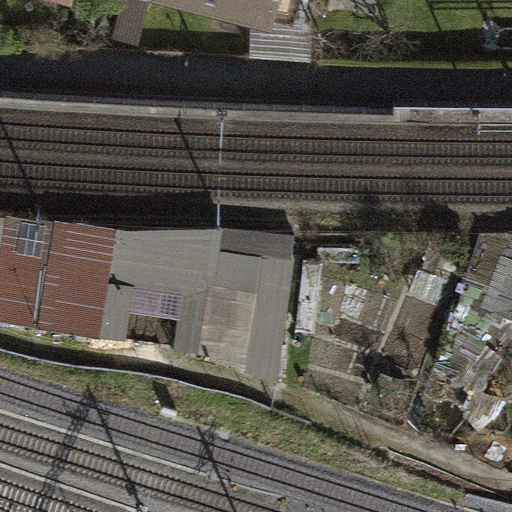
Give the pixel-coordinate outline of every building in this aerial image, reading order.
[(211,0),(255,11),(271,15),(272,10),(293,16),(296,0),(211,0)] [(271,15),(255,11),(250,53),(294,59),(296,49),(308,52),(316,22),(293,16),(272,10),(271,15)] [(0,322),(97,336),(118,227),(3,216),(0,238),(0,322)] [(209,227),(130,221),(109,329),(191,345),(209,227)] [(294,236),(219,226),(207,351),(280,374),(294,236)] [(511,257),(504,255),(481,304),(511,314),(511,257)]
